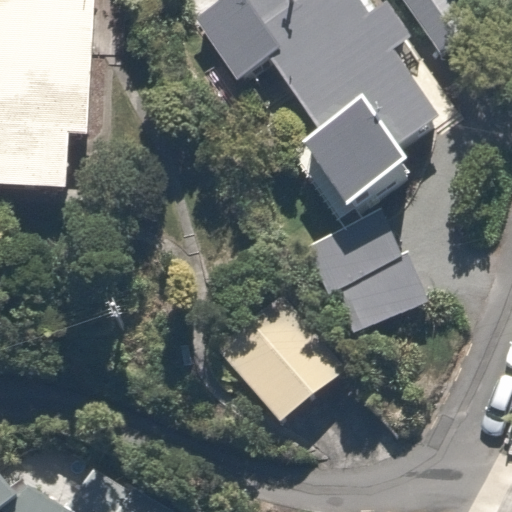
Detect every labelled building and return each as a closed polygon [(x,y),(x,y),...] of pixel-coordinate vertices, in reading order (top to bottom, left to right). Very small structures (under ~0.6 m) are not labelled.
[(0,0),(0,197),(77,200),(84,0),(0,0)] [(439,93),(360,0),(200,0),(180,18),(232,78),(254,59),(309,123),(278,149),(327,206),(389,153),(381,143),(439,93)] [(389,201),(313,238),(360,335),(437,297),(389,201)] [(254,284),(199,336),(276,419),(331,367),(254,284)] [(0,490),(10,481),(0,469),(0,490)] [(48,511),(13,493),(1,511),(48,511)]
